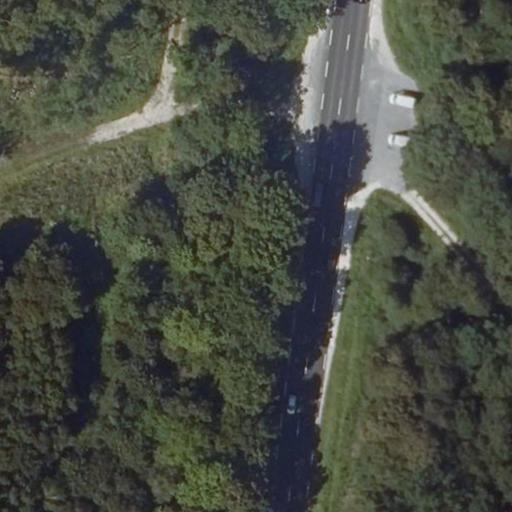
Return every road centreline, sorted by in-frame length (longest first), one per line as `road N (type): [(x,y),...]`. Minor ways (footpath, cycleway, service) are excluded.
road 1 (primary): [(355,0),(288,511)]
road 2 (track): [(306,101),(0,164)]
road 3 (track): [(369,158),(511,318)]
road 4 (track): [(511,70),(435,87),(379,77)]
